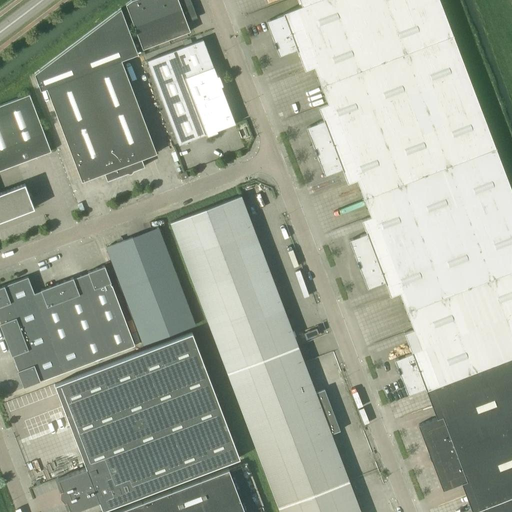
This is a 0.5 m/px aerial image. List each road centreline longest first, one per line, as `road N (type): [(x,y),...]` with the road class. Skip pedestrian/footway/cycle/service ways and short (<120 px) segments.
road 1 (unclassified): [(405,511),(272,157)]
road 2 (unclassified): [(0,262),(272,157)]
road 3 (unclassified): [(272,157),(214,0)]
